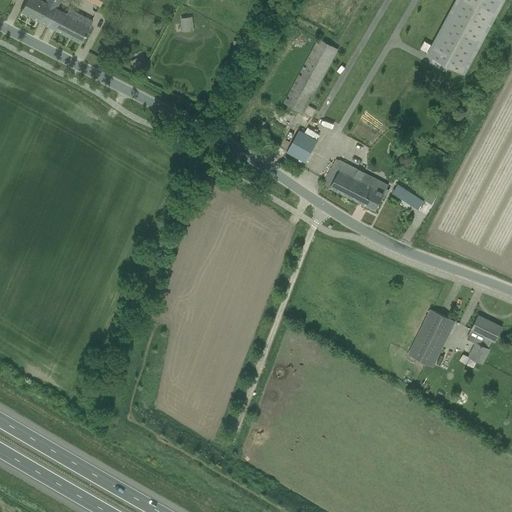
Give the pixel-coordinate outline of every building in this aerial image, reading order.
[(45,0),(45,2),(40,0),(26,0),(20,11),(47,26),(56,8),(60,0),(45,0)] [(455,0),(432,45),(424,41),(420,49),(428,53),(466,73),(505,0),(455,0)] [(80,43),(92,21),(69,9),(66,14),(56,8),(47,26),(80,43)] [(190,17),(181,18),(183,32),(192,31),(190,17)] [(318,38),(318,40),(284,103),(312,118),(316,110),(316,109),(308,106),(339,49),(318,38)] [(299,130),(292,143),(287,152),(305,162),(317,140),(299,130)] [(394,151),(391,159),(399,163),(403,155),(394,151)] [(322,183),(376,210),(388,185),(335,158),(322,183)] [(424,200),(398,184),(392,193),(418,209),(424,200)] [(431,205),(434,200),(427,195),(424,200),(431,205)] [(431,366),(454,321),(432,310),(410,355),(431,366)] [(495,341),(502,327),(478,315),(471,330),(467,339),(475,343),(469,356),(482,363),(490,349),(488,348),(492,340),(495,341)]
